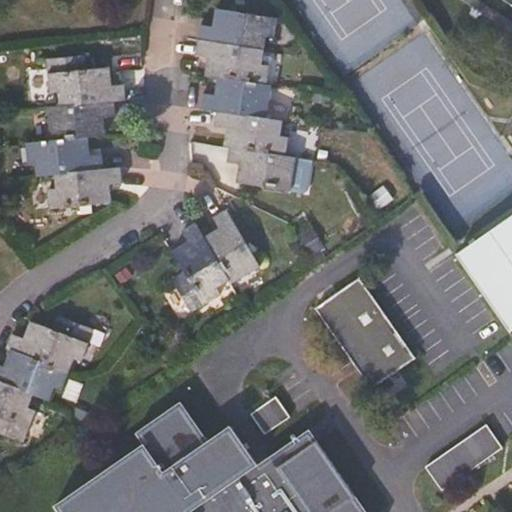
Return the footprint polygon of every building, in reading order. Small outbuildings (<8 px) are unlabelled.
[(275,39),(278,19),(215,10),(212,28),(200,27),(198,40),(265,50),(267,38),(275,39)] [(270,67),(262,65),(265,50),(198,40),(195,57),(207,58),(204,77),(217,78),(267,86),(270,67)] [(114,87),(112,69),(89,72),(87,58),(46,62),(50,94),(58,94),(59,107),(117,102),(127,101),(126,86),(114,87)] [(267,119),(272,87),(267,86),(217,78),(214,96),(201,95),(199,109),(216,111),(267,119)] [(107,136),(106,121),(118,120),(117,102),(59,107),(47,108),(50,141),(90,137),(107,136)] [(281,137),(283,121),(267,119),(216,111),(213,128),(225,130),(223,147),(229,149),(287,157),(289,139),(281,137)] [(92,156),(90,137),(50,141),(26,143),(28,163),(36,162),(38,178),(54,177),(105,171),(104,155),(92,156)] [(303,195),(308,191),(314,161),(287,157),(229,149),(226,165),(239,166),(236,185),(303,195)] [(113,205),(111,186),(124,185),(122,169),(105,171),(54,177),(56,190),(48,191),(50,212),(113,205)] [(261,268),(227,210),(212,218),(218,229),(203,238),(229,283),(232,286),(261,268)] [(229,283),(203,238),(195,224),(182,232),(188,244),(172,253),(183,274),(173,280),(192,314),(222,297),(218,289),(229,283)] [(416,360),(361,279),(316,309),(371,390),(416,360)] [(82,363),(89,345),(30,322),(27,325),(22,338),(15,335),(3,347),(10,350),(70,373),(75,361),(82,363)] [(63,390),(70,373),(10,350),(4,367),(0,366),(0,383),(34,397),(49,403),(55,388),(63,390)] [(0,434),(24,444),(37,412),(29,409),(34,397),(0,383),(0,434)] [(365,511),(310,431),(257,466),(231,428),(208,444),(181,404),(137,434),(144,445),(55,507),(58,511),(365,511)] [(441,492),(503,450),(487,427),(425,468),(441,492)]
